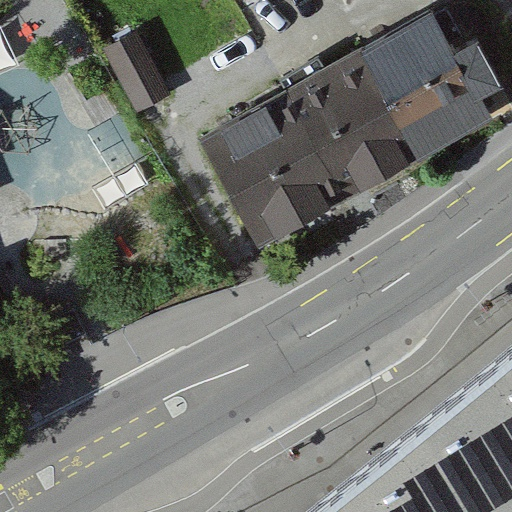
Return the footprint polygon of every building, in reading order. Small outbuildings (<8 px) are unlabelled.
[(433,10),(364,48),(419,149),(488,111),(477,91),(500,79),(476,36),(454,49),(433,10)] [(137,34),(110,49),(139,104),(166,90),(137,34)] [(419,149),(364,48),(289,89),(300,110),(298,111),(342,191),(419,149)] [(300,110),(289,89),(204,136),(259,236),(342,191),(298,111),(300,110)] [(511,511),(511,344),(303,511),(511,511)]
